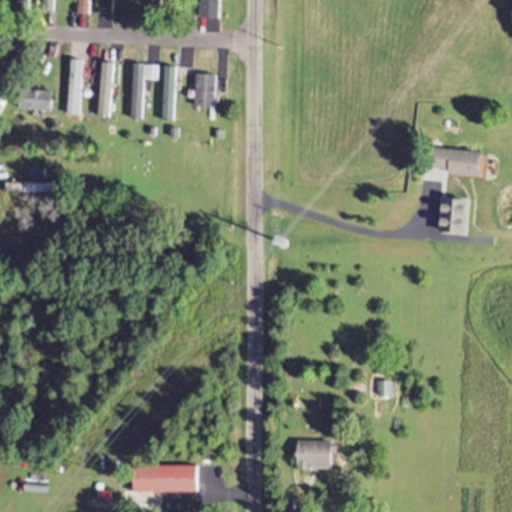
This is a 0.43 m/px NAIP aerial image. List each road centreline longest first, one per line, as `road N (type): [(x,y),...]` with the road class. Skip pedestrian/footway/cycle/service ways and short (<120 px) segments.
road 1 (residential): [(253,511),(256,0)]
road 2 (residential): [(256,36),(204,42),(33,34),(0,16)]
